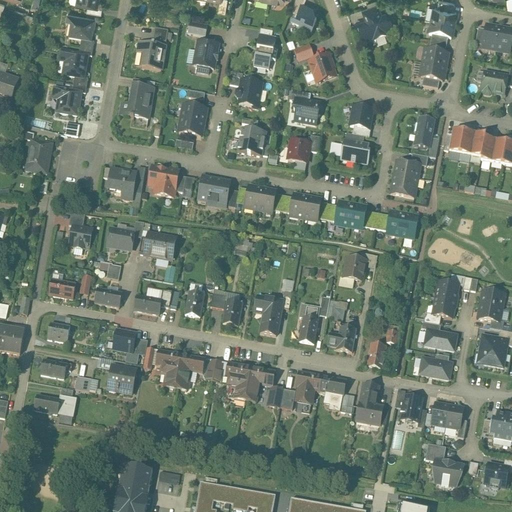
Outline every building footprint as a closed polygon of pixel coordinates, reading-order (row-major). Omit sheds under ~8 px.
[(227,0),(220,0),(220,1),(220,0),(218,12),(225,14),(227,0)] [(303,0),(295,0),(291,10),(297,13),(301,4),(303,0)] [(454,4),(438,1),(437,9),(453,12),(454,4)] [(301,4),(297,13),(291,24),(301,28),(300,30),(310,35),(311,33),(316,22),(313,11),(308,9),(307,7),(301,4)] [(378,4),(361,10),(365,21),(382,15),(378,4)] [(437,9),(434,8),(431,22),(453,26),(456,12),(453,12),(437,9)] [(382,15),(365,21),(366,24),(357,28),(363,44),(374,40),(375,42),(386,38),(385,36),(392,33),(385,14),(382,15)] [(95,20),(68,15),(66,25),(74,27),(72,39),(69,39),(81,42),(91,43),(91,42),(89,42),(90,32),(92,33),(95,20)] [(453,26),(431,22),(429,36),(448,39),(451,40),(453,26)] [(208,27),(190,24),(188,36),(205,39),(208,27)] [(482,47),(482,49),(496,52),(500,30),(486,27),(485,31),(482,47)] [(168,32),(156,30),(154,42),(166,44),(168,32)] [(485,31),(478,30),(475,46),(482,47),(485,31)] [(511,32),(500,30),(496,52),(510,54),(511,42),(511,32)] [(273,33),(261,31),(258,43),(270,45),(271,40),(273,33)] [(448,39),(432,36),(430,44),(446,47),(448,39)] [(270,45),(258,43),(257,50),(260,51),(258,59),(255,58),(253,69),(269,72),(270,62),(275,63),(277,53),(273,52),(276,41),(271,40),(270,45)] [(91,43),(81,42),(80,49),(93,51),(94,45),(95,43),(91,43)] [(218,47),(198,43),(194,67),(198,68),(210,70),(214,71),(218,47)] [(165,48),(152,46),(152,47),(139,44),(137,55),(144,56),(142,70),(161,73),(164,58),(163,58),(164,49),(165,49),(165,48)] [(446,47),(430,44),(429,52),(445,55),(446,47)] [(309,46),(294,52),(299,64),(314,59),(309,46)] [(93,51),(80,49),(79,55),(88,57),(88,58),(92,58),(92,57),(91,57),(93,51)] [(429,52),(426,51),(423,65),(445,69),(447,55),(445,55),(429,52)] [(79,55),(61,52),(59,63),(68,64),(65,76),(63,76),(63,77),(75,79),(84,81),(84,80),(82,79),(84,69),(86,70),(88,58),(88,57),(79,55)] [(329,56),(310,63),(312,69),(310,69),(313,76),(315,77),(316,80),(315,82),(316,84),(318,85),(321,84),(322,83),(335,78),(332,71),(331,69),(333,67),(331,64),(332,64),(329,56)] [(445,69),(423,65),(420,79),(423,79),(439,82),(442,83),(445,69)] [(243,76),(231,74),(229,87),(240,89),(241,82),(242,82),(242,80),(243,76)] [(507,78),(485,74),(484,77),(483,78),(482,81),(483,83),(481,92),(483,93),(483,94),(484,96),(489,97),(491,96),(491,94),(503,96),(507,78)] [(0,75),(0,96),(12,100),(11,101),(12,101),(19,82),(0,75)] [(84,81),(75,79),(73,86),(86,88),(87,82),(88,82),(88,81),(84,80),(84,81)] [(439,82),(423,79),(422,87),(438,90),(439,82)] [(147,83),(134,81),(132,88),(146,90),(147,83)] [(262,86),(241,82),(240,89),(239,92),(236,94),(235,98),(238,101),(240,102),(239,106),(252,108),(253,111),(257,112),(259,110),(260,106),(259,104),(262,86)] [(86,88),(73,86),(72,93),(82,94),(81,95),(85,96),(86,94),(85,94),(86,88)] [(146,90),(132,88),(135,89),(131,108),(122,106),(120,117),(131,119),(131,120),(134,120),(134,119),(142,120),(143,117),(149,118),(153,91),(146,90)] [(72,93),(54,90),(53,100),(59,101),(56,114),(77,118),(81,95),(82,94),(72,93)] [(205,95),(188,92),(186,99),(204,102),(205,95)] [(309,96),(291,92),(289,102),(295,103),(296,101),(308,103),(309,96)] [(308,103),(296,101),(295,103),(294,112),(296,116),(295,123),(315,127),(317,119),(320,117),(318,114),(320,106),(308,103)] [(206,111),(184,106),(181,120),(203,124),(206,111)] [(372,112),(354,108),(354,109),(352,108),(351,117),(352,117),(350,128),(369,131),(372,112)] [(203,124),(181,120),(179,134),(201,138),(203,124)] [(258,123),(243,120),(242,126),(257,129),(258,123)] [(434,123),(419,120),(418,126),(416,125),(414,134),(417,134),(414,148),(429,151),(434,123)] [(161,127),(155,126),(153,138),(159,139),(161,127)] [(369,131),(354,129),(352,136),(352,137),(364,139),(369,140),(371,131),(369,131)] [(252,131),(242,130),(242,133),(240,139),(240,142),(264,146),(265,140),(266,134),(255,132),(252,132),(252,131)] [(464,133),(453,131),(452,136),(449,153),(460,155),(464,133)] [(475,135),(464,133),(460,155),(471,157),(475,135)] [(446,134),(443,152),(449,153),(452,136),(446,134)] [(486,137),(475,135),(471,157),(481,159),(485,140),(486,137)] [(364,139),(352,137),(351,143),(363,145),(364,139)] [(320,139),(311,138),(309,145),(310,145),(308,153),(317,155),(320,139)] [(485,140),(481,159),(481,162),(492,164),(496,142),(485,140)] [(194,145),(176,142),(175,149),(192,152),(194,145)] [(264,146),(240,142),(239,145),(238,151),(237,154),(247,156),(251,156),(251,157),(262,159),(262,157),(263,152),(264,146)] [(309,145),(292,142),(289,144),(289,148),(290,150),(288,162),(306,165),(308,153),(310,145),(309,145)] [(346,142),(344,142),(340,162),(368,167),(370,155),(368,154),(369,147),(363,145),(351,143),(346,142)] [(506,144),(496,142),(492,164),(502,166),(506,144)] [(32,143),(28,165),(30,165),(30,166),(33,167),(32,174),(47,176),(52,146),(32,143)] [(511,145),(507,144),(506,144),(502,166),(511,167),(511,145)] [(428,159),(412,156),(411,165),(419,167),(426,169),(428,159)] [(411,165),(396,162),(395,170),(396,171),(394,176),(417,181),(419,167),(411,165)] [(178,174),(153,169),(149,187),(156,188),(155,196),(174,200),(175,193),(178,178),(178,174)] [(137,175),(111,171),(109,181),(108,191),(123,194),(122,202),(132,203),(134,195),(136,180),(137,175)] [(394,176),(391,195),(414,200),(418,181),(417,181),(394,176)] [(186,179),(178,178),(175,193),(183,195),(184,191),(186,179)] [(193,181),(186,179),(184,191),(191,192),(193,181)] [(222,182),(203,179),(198,202),(226,207),(230,186),(221,184),(222,182)] [(144,181),(136,180),(134,195),(142,196),(144,181)] [(263,191),(249,188),(245,207),(245,210),(258,213),(263,191)] [(248,191),(239,190),(239,194),(236,206),(245,207),(248,191)] [(276,193),(263,191),(258,213),(272,215),(276,196),(276,193)] [(239,194),(232,192),(228,209),(236,210),(236,206),(239,194)] [(499,193),(497,198),(509,201),(510,196),(499,193)] [(284,198),(276,196),(273,212),(281,214),(284,198)] [(308,199),(294,197),(293,200),(290,216),(290,219),(303,221),(308,199)] [(293,200),(284,198),(281,214),(290,216),(293,200)] [(321,202),(308,199),(303,221),(317,224),(321,205),(321,202)] [(353,207),(339,204),(338,208),(335,224),(335,226),(349,229),(353,207)] [(329,207),(321,205),(318,221),(326,222),(329,207)] [(338,208),(329,207),(326,222),(335,224),(338,208)] [(367,209),(353,207),(349,229),(362,232),(363,229),(366,213),(367,209)] [(374,215),(366,213),(363,229),(372,231),(374,215)] [(404,217),(391,214),(390,218),(387,234),(386,236),(400,239),(404,217)] [(85,217),(71,215),(69,228),(73,228),(83,230),(85,217)] [(390,218),(374,215),(372,231),(387,234),(390,218)] [(418,219),(404,217),(400,239),(414,241),(418,219)] [(144,225),(136,224),(133,235),(134,235),(133,239),(141,240),(142,239),(144,225)] [(126,227),(118,226),(117,232),(125,234),(126,227)] [(83,230),(73,228),(69,248),(75,249),(75,251),(82,252),(83,250),(89,251),(92,232),(83,230)] [(117,232),(111,231),(108,246),(115,247),(115,250),(129,253),(131,242),(133,243),(133,239),(134,235),(133,235),(125,234),(117,232)] [(176,240),(148,235),(148,240),(144,258),(172,263),(176,240)] [(148,240),(142,239),(141,240),(138,257),(144,258),(148,240)] [(248,245),(237,243),(236,250),(247,253),(248,245)] [(377,259),(361,255),(359,262),(366,263),(366,264),(369,264),(368,269),(375,271),(377,259)] [(359,262),(348,260),(344,280),(362,284),(366,264),(366,263),(359,262)] [(121,269),(109,266),(107,280),(119,282),(121,269)] [(169,267),(166,283),(175,284),(177,269),(169,267)] [(88,297),(91,279),(83,278),(79,296),(88,297)] [(472,281),(465,280),(463,292),(470,293),(472,281)] [(294,294),(295,282),(285,281),(284,292),(294,294)] [(478,282),(472,281),(470,293),(476,294),(478,282)] [(75,287),(52,282),(50,297),(73,302),(75,287)] [(458,287),(439,284),(436,300),(455,304),(458,287)] [(163,293),(148,290),(146,300),(161,302),(163,293)] [(121,295),(98,291),(96,306),(119,310),(121,295)] [(172,294),(163,293),(161,302),(160,309),(169,310),(172,294)] [(292,295),(285,293),(282,310),(289,311),(292,295)] [(505,297),(484,293),(483,297),(481,298),(479,306),(503,311),(505,297)] [(179,296),(172,294),(169,310),(176,311),(179,296)] [(204,297),(189,294),(185,317),(200,320),(204,297)] [(226,298),(213,295),(210,309),(224,312),(226,298)] [(146,300),(138,298),(135,313),(158,318),(160,309),(161,302),(146,300)] [(280,303),(258,299),(255,315),(264,316),(265,311),(278,313),(280,303)] [(330,301),(322,299),(320,310),(319,318),(327,320),(330,301)] [(29,301),(23,300),(20,316),(27,317),(29,301)] [(455,304),(436,300),(433,316),(433,317),(441,319),(452,321),(455,304)] [(242,306),(227,303),(223,326),(238,329),(242,306)] [(8,308),(0,305),(0,319),(6,320),(8,308)] [(503,311),(479,306),(478,314),(479,316),(479,320),(491,323),(500,324),(503,311)] [(320,310),(302,307),(300,320),(303,320),(299,343),(314,346),(319,318),(320,310)] [(345,311),(335,309),(332,324),(342,326),(345,311)] [(278,313),(265,311),(264,316),(260,335),(276,338),(280,314),(278,313)] [(433,316),(425,315),(423,324),(439,327),(441,319),(433,317),(433,316)] [(500,324),(491,323),(490,330),(500,332),(502,333),(504,324),(500,324)] [(439,327),(423,324),(422,331),(427,332),(427,331),(439,334),(441,328),(439,327)] [(70,329),(50,325),(47,342),(67,345),(70,329)] [(15,327),(14,331),(9,331),(5,354),(20,357),(25,329),(15,327)] [(9,331),(0,329),(0,353),(5,354),(9,331)] [(356,331),(341,329),(339,338),(337,349),(336,352),(352,355),(356,331)] [(439,334),(427,331),(427,332),(424,348),(454,353),(457,337),(439,334)] [(398,334),(388,332),(386,345),(395,347),(398,334)] [(511,334),(502,333),(500,332),(498,340),(508,342),(507,348),(511,348),(511,334)] [(117,333),(114,352),(133,355),(136,336),(117,333)] [(339,338),(330,336),(328,347),(337,349),(339,338)] [(498,340),(482,337),(479,356),(485,357),(484,358),(485,359),(483,366),(503,370),(507,348),(508,342),(498,340)] [(148,343),(138,341),(135,356),(145,358),(148,343)] [(386,349),(371,346),(367,369),(382,372),(386,349)] [(155,351),(148,350),(144,371),(151,372),(155,351)] [(182,356),(159,352),(156,367),(162,368),(179,371),(182,356)] [(205,360),(182,356),(179,371),(189,373),(202,376),(205,360)] [(449,359),(436,356),(435,362),(448,365),(449,359)] [(99,369),(112,370),(112,360),(100,360),(99,369)] [(435,362),(422,360),(419,376),(449,382),(452,365),(448,365),(435,362)] [(72,367),(59,365),(54,364),(44,362),(41,377),(64,381),(66,372),(71,373),(72,367)] [(217,363),(209,362),(206,382),(213,383),(217,363)] [(224,364),(217,363),(213,383),(220,385),(224,364)] [(252,369),(228,365),(228,366),(229,366),(226,380),(249,384),(252,369)] [(179,371),(162,368),(161,375),(166,376),(164,388),(175,390),(179,371)] [(127,371),(127,372),(112,369),(109,388),(118,389),(117,392),(132,395),(136,373),(127,371)] [(275,373),(252,369),(249,384),(260,386),(260,387),(272,389),(275,373)] [(189,373),(179,371),(175,390),(187,392),(190,376),(189,374),(189,373)] [(322,378),(299,374),(296,390),(299,390),(297,401),(311,404),(313,393),(319,394),(322,378)] [(346,383),(322,378),(319,394),(325,395),(323,406),(340,409),(341,409),(343,397),(346,383)] [(85,380),(78,379),(75,392),(82,393),(85,380)] [(91,381),(85,380),(82,393),(89,394),(91,381)] [(249,384),(226,380),(231,381),(230,389),(237,390),(235,400),(246,402),(249,384)] [(260,386),(249,384),(246,402),(256,404),(260,387),(260,386)] [(363,386),(357,423),(372,425),(372,422),(379,423),(378,427),(379,427),(382,410),(375,409),(379,389),(363,386)] [(73,392),(62,390),(61,396),(72,398),(73,392)] [(283,394),(271,391),(269,402),(281,404),(283,394)] [(296,393),(283,391),(283,394),(281,404),(280,410),(292,412),(296,393)] [(355,399),(343,397),(341,409),(340,409),(339,414),(351,416),(355,399)] [(77,401),(60,398),(60,402),(37,398),(34,412),(64,418),(73,420),(77,401)] [(423,401),(405,398),(404,405),(402,404),(400,415),(402,415),(400,422),(418,425),(418,423),(423,401)] [(281,404),(269,402),(268,408),(280,410),(281,404)] [(449,407),(435,404),(431,427),(445,430),(449,407)] [(463,410),(449,407),(445,430),(458,432),(459,432),(461,422),(463,410)] [(388,411),(382,410),(379,427),(385,428),(388,411)] [(508,415),(496,413),(495,421),(492,420),(491,423),(489,437),(494,438),(493,441),(503,443),(508,415)] [(511,416),(508,415),(503,443),(511,444),(511,442),(511,416)] [(461,422),(459,432),(458,432),(457,440),(463,441),(467,423),(461,422)] [(485,422),(482,436),(489,437),(491,423),(485,422)] [(446,450),(428,446),(425,463),(434,464),(443,466),(446,450)] [(511,462),(505,461),(503,469),(509,470),(508,475),(511,475),(511,462)] [(443,466),(434,464),(433,473),(437,474),(436,483),(442,484),(441,488),(448,489),(449,485),(456,486),(457,478),(461,478),(463,469),(443,466)] [(478,466),(470,464),(468,476),(476,477),(477,471),(478,466)] [(503,469),(488,466),(487,473),(485,479),(484,486),(490,487),(499,489),(505,490),(508,475),(509,470),(503,469)] [(123,468),(115,511),(144,511),(152,473),(123,468)] [(180,477),(161,474),(159,484),(178,487),(180,477)] [(213,502),(227,505),(229,490),(216,488),(204,485),(201,485),(198,503),(212,505),(213,502)] [(258,495),(229,490),(227,505),(234,506),(234,511),(239,511),(246,511),(247,508),(255,510),(258,495)] [(273,511),(275,498),(258,495),(255,510),(258,510),(257,511),(273,511)] [(307,511),(309,504),(291,501),(289,511),(307,511)] [(211,511),(212,505),(198,503),(195,511),(211,511)]
